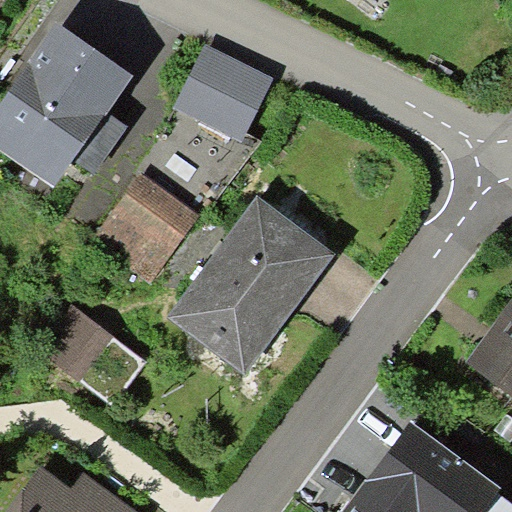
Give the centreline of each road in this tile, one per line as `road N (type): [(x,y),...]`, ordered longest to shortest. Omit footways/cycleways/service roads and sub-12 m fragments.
road 1 (residential): [(245,511),(511,165)]
road 2 (residential): [(511,165),(166,0)]
